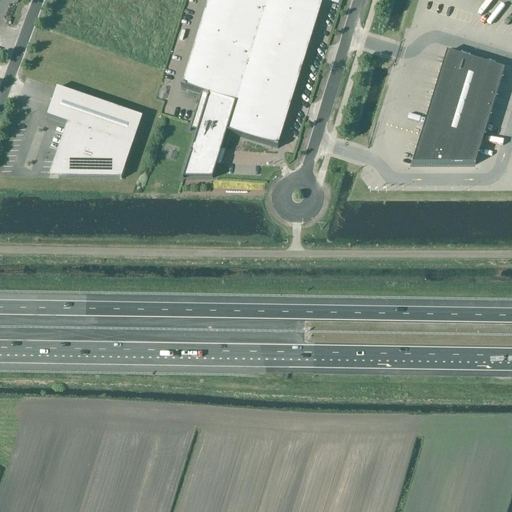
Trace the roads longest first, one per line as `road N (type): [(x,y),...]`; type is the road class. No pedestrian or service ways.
road 1 (motorway): [(0,347),(511,356)]
road 2 (motorway): [(511,316),(0,307)]
road 3 (unclassified): [(511,255),(0,250)]
road 4 (unclassified): [(358,0),(302,181)]
